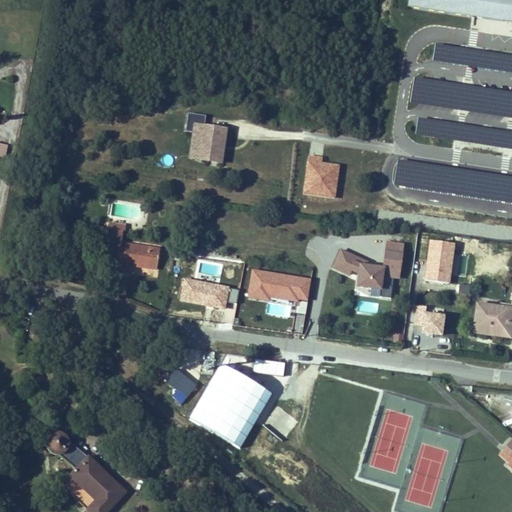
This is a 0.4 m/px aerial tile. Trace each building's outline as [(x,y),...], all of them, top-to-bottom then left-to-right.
[(511,0),(407,0),(407,2),(406,6),(472,15),(473,9),(509,14),(511,14),(511,0)] [(473,9),(472,15),(478,16),(511,21),(511,14),(509,14),(473,9)] [(194,141),(199,141),(204,142),(202,157),(205,161),(223,164),(228,130),(196,126),(194,141)] [(202,157),(204,142),(199,141),(196,160),(205,161),(202,157)] [(329,165),(329,167),(326,166),(326,165),(321,164),(322,159),(308,156),(303,194),(326,197),(327,189),(334,190),(338,167),(329,165)] [(333,198),(334,190),(327,189),(326,197),(333,198)] [(108,231),(122,234),(123,226),(109,224),(108,231)] [(156,269),(159,249),(121,243),(122,234),(108,231),(100,230),(97,246),(106,247),(104,256),(118,259),(116,272),(125,274),(126,265),(156,269)] [(428,251),(431,252),(428,270),(426,269),(425,281),(448,284),(450,272),(447,272),(450,254),(452,254),(454,243),(430,240),(428,251)] [(357,258),(340,250),(332,268),(349,275),(351,270),(358,273),(357,283),(360,287),(380,289),(379,297),(390,299),(392,287),(381,285),(382,276),(398,278),(403,244),(386,242),(382,268),(366,266),(360,265),(354,262),(357,258)] [(367,263),(357,258),(354,262),(360,265),(366,266),(367,263)] [(307,301),(311,279),(251,269),(247,299),(266,302),(267,297),(299,302),(300,300),(307,301)] [(227,303),(236,304),(239,290),(184,280),(180,301),(206,305),(213,307),(224,309),(227,293),(229,293),(227,303)] [(458,294),(468,295),(469,286),(459,285),(458,294)] [(473,328),(506,333),(509,308),(511,308),(511,304),(500,303),(499,307),(476,304),(473,328)] [(425,308),(416,306),(414,324),(422,326),(421,333),(441,335),(443,317),(424,314),(425,308)] [(510,338),(511,324),(511,308),(509,308),(506,333),(473,328),(473,333),(510,338)] [(393,342),(401,342),(402,335),(394,334),(393,342)] [(184,400),(195,387),(175,370),(164,383),(184,400)] [(76,470),(70,476),(96,500),(87,510),(88,511),(106,511),(125,492),(102,470),(99,473),(95,469),(97,466),(88,457),(87,458),(69,442),(66,447),(65,441),(64,439),(62,437),(59,436),(54,436),(52,438),(50,440),(49,443),(49,447),(52,451),(76,470)] [(511,452),(505,447),(498,455),(508,463),(511,458),(511,452)] [(96,500),(70,476),(61,486),(87,510),(96,500)]
